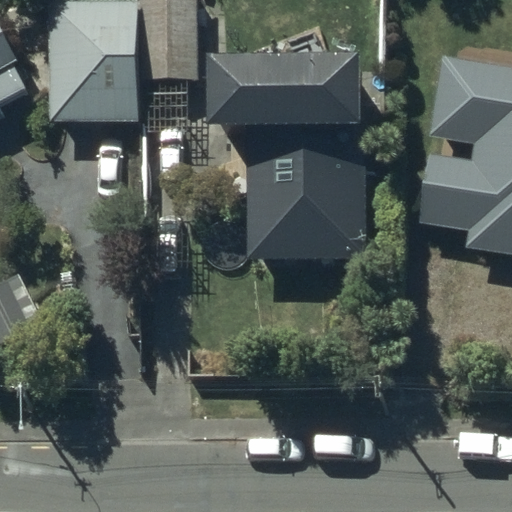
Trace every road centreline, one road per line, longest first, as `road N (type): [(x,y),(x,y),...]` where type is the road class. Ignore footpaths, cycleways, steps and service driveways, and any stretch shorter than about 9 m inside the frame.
road 1 (secondary): [(511,504),(239,508)]
road 2 (secondary): [(239,508),(0,505)]
